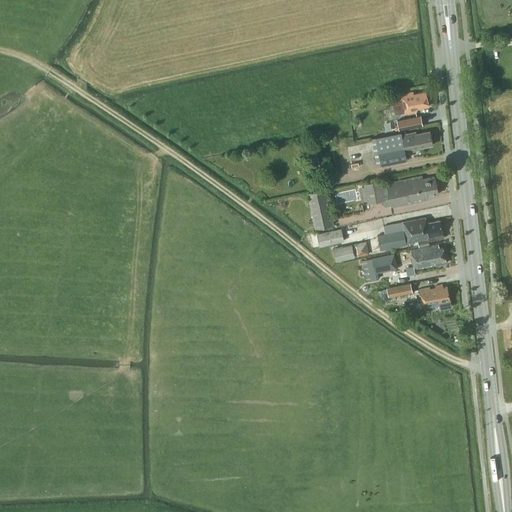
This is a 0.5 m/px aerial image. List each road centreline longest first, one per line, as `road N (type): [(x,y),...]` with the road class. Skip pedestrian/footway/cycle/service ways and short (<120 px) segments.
road 1 (track): [(48,72),(240,204),(386,320),(471,366)]
road 2 (primary): [(503,511),(443,0)]
